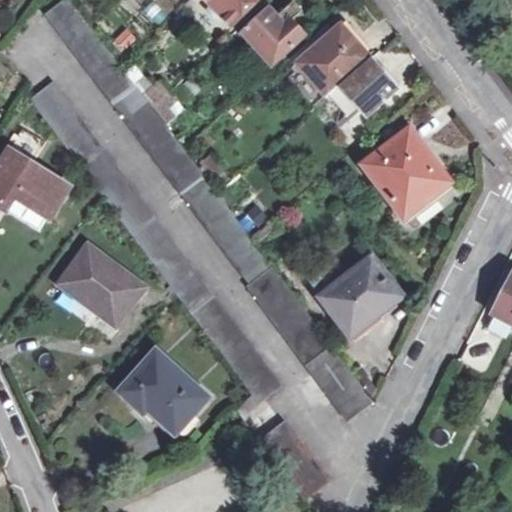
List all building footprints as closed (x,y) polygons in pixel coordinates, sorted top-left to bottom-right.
[(130,80),(121,67),(89,25),(70,0),(57,0),(42,11),(246,287),(244,289),(348,428),(375,408),(371,403),(354,381),(252,243),(215,194),(182,150),(164,125),(151,108),(140,93),(130,80)] [(206,12),(214,21),(220,15),(232,27),(260,0),(205,0),(212,6),(206,12)] [(291,8),(277,20),(269,12),(242,35),(270,65),(303,36),(291,23),(298,17),(291,8)] [(353,102),(364,114),(366,117),(398,90),(342,26),(299,65),(327,97),(329,95),(339,86),(353,102)] [(130,80),(144,70),(141,66),(149,58),(140,48),(121,67),(130,80)] [(144,70),(130,80),(140,93),(154,82),(144,70)] [(88,185),(99,201),(174,302),(250,401),(235,416),(242,425),(281,394),(51,83),(28,100),(88,185)] [(339,86),(329,95),(342,110),(346,106),(348,108),(353,102),(339,86)] [(168,92),(151,108),(164,125),(183,112),(168,92)] [(353,102),(348,108),(357,120),(364,114),(353,102)] [(411,132),(365,169),(406,221),(446,191),(432,173),(438,168),(411,132)] [(12,199),(46,221),(66,189),(33,167),(9,152),(0,164),(0,206),(7,196),(12,188),(17,192),(12,199)] [(198,165),(211,179),(221,170),(208,156),(198,165)] [(85,219),(99,201),(88,185),(71,208),(85,219)] [(12,188),(7,196),(12,199),(17,192),(12,188)] [(46,221),(7,196),(0,206),(0,209),(38,234),(46,221)] [(300,269),(318,292),(314,294),(351,342),(403,303),(366,256),(344,272),(327,249),(300,269)] [(82,256),(54,291),(108,335),(136,300),(82,256)] [(511,276),(493,315),(496,316),(511,324),(511,276)] [(511,324),(496,316),(487,332),(500,339),(511,334),(511,324)] [(496,344),(471,335),(460,363),(485,373),(496,344)] [(172,440),(204,405),(152,357),(117,397),(139,419),(144,414),(172,440)] [(354,381),(371,403),(376,395),(361,376),(354,381)] [(305,510),(329,492),(283,431),(259,449),(305,510)]
